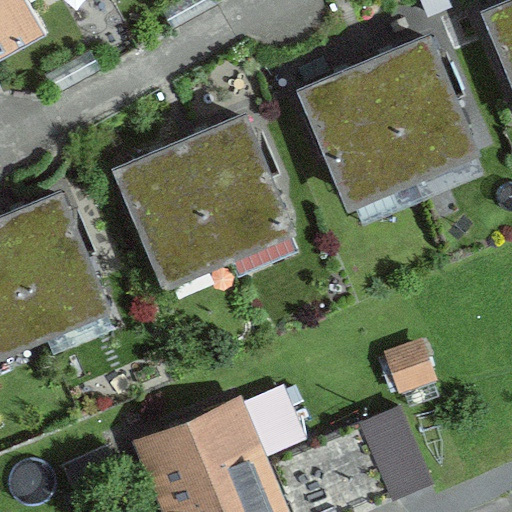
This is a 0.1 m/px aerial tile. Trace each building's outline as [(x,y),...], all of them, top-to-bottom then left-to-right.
[(0,0),(0,47),(24,33),(8,5),(16,0),(0,0)] [(511,8),(470,25),(511,129),(511,8)] [(353,72),(400,191),(462,166),(414,48),(353,72)] [(353,72),(288,98),(335,216),(400,191),(353,72)] [(279,243),(231,125),(169,150),(217,268),(279,243)] [(217,268),(169,150),(105,175),(153,293),(217,268)] [(91,322),(43,204),(0,221),(0,269),(29,347),(91,322)] [(0,359),(29,347),(0,269),(0,359)] [(278,395),(146,448),(171,511),(291,511),(270,460),(299,448),(278,395)] [(370,429),(281,466),(299,511),(367,511),(399,499),(370,429)]
